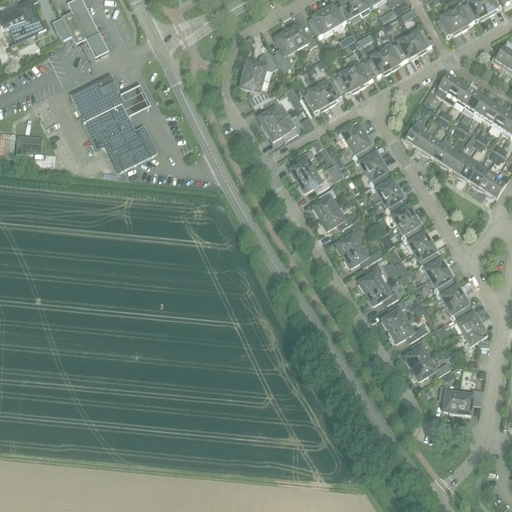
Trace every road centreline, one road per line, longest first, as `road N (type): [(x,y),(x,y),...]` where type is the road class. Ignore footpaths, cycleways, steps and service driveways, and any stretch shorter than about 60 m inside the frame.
road 1 (tertiary): [(433,500),(250,229),(157,47)]
road 2 (residential): [(486,438),(428,429),(417,419),(263,164)]
road 3 (track): [(0,457),(361,492)]
road 4 (residential): [(472,271),(378,121),(378,108)]
road 5 (residential): [(378,108),(511,26)]
road 6 (residential): [(263,164),(378,108)]
road 7 (residential): [(486,438),(502,319)]
